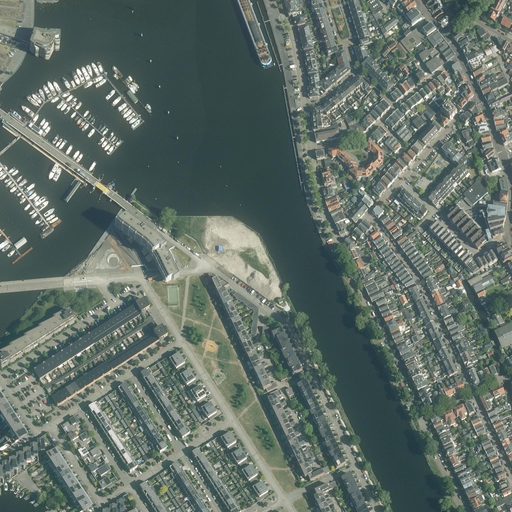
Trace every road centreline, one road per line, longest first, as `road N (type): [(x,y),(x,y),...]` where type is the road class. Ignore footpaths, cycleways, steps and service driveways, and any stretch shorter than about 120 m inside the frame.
road 1 (residential): [(472,396),(417,278),(369,214)]
road 2 (residential): [(39,434),(2,378),(115,304)]
road 3 (residential): [(337,244),(421,421)]
road 4 (residential): [(52,426),(182,342)]
road 5 (unknown): [(209,268),(227,264),(262,288),(269,284),(253,247),(230,223)]
road 6 (residential): [(511,238),(478,256),(444,223),(463,205),(482,226)]
road 7 (residential): [(130,487),(231,422)]
